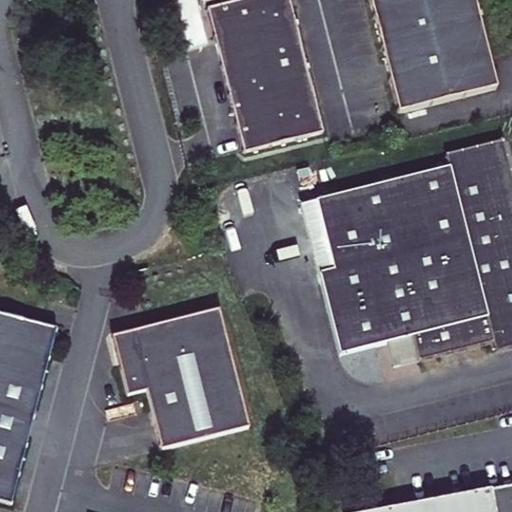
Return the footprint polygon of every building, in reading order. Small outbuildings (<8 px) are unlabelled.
[(244,154),(322,134),(288,0),(246,0),(207,10),(227,91),(244,154)] [(368,0),(398,115),(496,90),(473,0),(368,0)] [(448,169),(301,206),(339,356),(412,338),(418,363),(493,344),(495,352),(511,348),(511,178),(503,142),(445,156),(448,169)] [(146,393),(160,451),(249,428),(219,310),(154,327),(126,334),(115,353),(126,398),(146,393)] [(0,503),(11,507),(56,331),(14,320),(12,317),(7,315),(3,314),(0,315),(0,503)] [(511,511),(511,486),(377,511),(511,511)]
